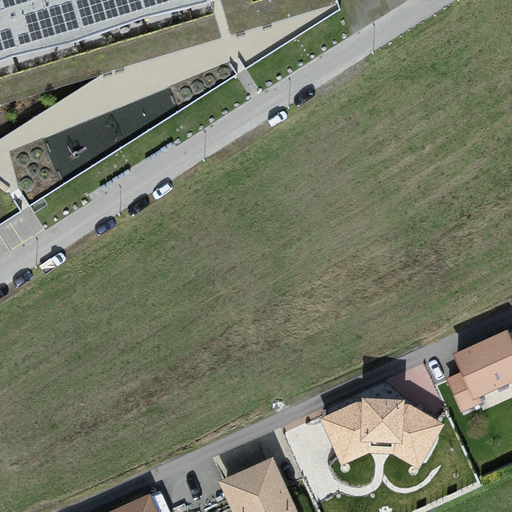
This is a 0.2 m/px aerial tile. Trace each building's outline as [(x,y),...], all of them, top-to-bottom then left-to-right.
[(198,0),(0,0),(0,63),(200,4),(198,0)] [(511,334),(511,333),(456,356),(463,375),(448,381),(462,414),(483,405),(481,400),(511,386),(511,334)] [(367,399),(322,421),(343,469),(370,456),(393,456),(423,472),(447,426),(407,402),(367,399)] [(297,511),(274,461),(220,485),(232,511),(297,511)] [(157,511),(151,497),(118,511),(157,511)]
